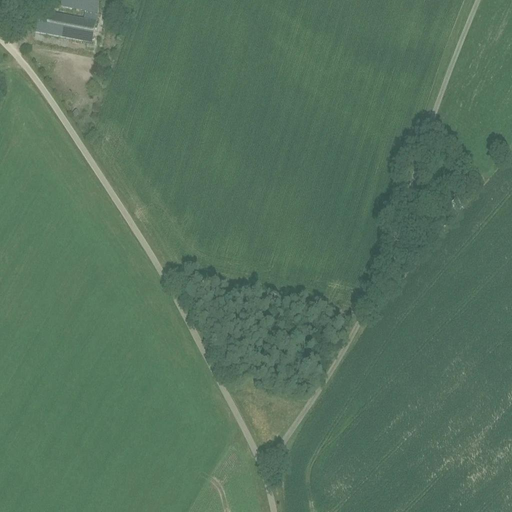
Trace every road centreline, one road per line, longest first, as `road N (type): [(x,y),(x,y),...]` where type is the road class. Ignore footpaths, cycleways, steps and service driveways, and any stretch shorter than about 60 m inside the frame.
road 1 (unclassified): [(276,511),(264,463),(179,296),(0,38)]
road 2 (unknown): [(264,463),(380,279),(478,0)]
